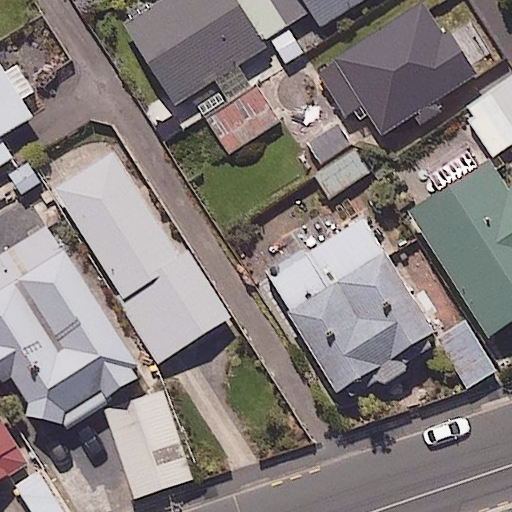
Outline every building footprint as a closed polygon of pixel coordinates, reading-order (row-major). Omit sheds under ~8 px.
[(233,100),(257,85),(240,60),(267,42),(265,39),(270,36),(287,62),(310,47),(294,21),(280,0),(160,0),(129,20),(179,99),(217,75),(233,100)] [(280,0),(294,21),(315,7),(317,11),(324,22),(357,0),(280,0)] [(414,115),(421,125),(448,106),(441,96),(477,70),(426,0),(411,0),(318,68),(355,120),(370,110),(388,134),(414,115)] [(0,54),(0,162),(14,155),(0,132),(35,111),(26,97),(38,90),(19,58),(7,66),(0,54)] [(349,139),(306,68),(268,91),(312,162),(349,139)] [(511,140),(511,74),(464,106),(495,152),(511,140)] [(279,119),(258,85),(209,116),(231,150),(279,119)] [(511,185),(511,186),(472,122),(393,171),(490,329),(511,315),(511,185)] [(371,169),(356,145),(316,172),(331,195),(371,169)] [(117,149),(57,185),(104,263),(98,267),(160,363),(218,322),(235,350),(252,340),(193,244),(179,252),(117,149)] [(51,180),(31,152),(4,171),(24,198),(51,180)] [(439,339),(364,216),(272,272),(348,396),(382,375),(384,379),(415,360),(412,355),(439,339)] [(33,398),(29,413),(65,419),(72,428),(116,398),(110,388),(144,366),(52,220),(0,253),(0,372),(5,381),(18,373),(33,398)] [(503,363),(473,314),(439,334),(469,383),(503,363)] [(195,474),(166,387),(108,406),(137,494),(195,474)] [(0,477),(30,459),(0,409),(0,477)] [(71,511),(43,466),(18,481),(36,511),(71,511)]
